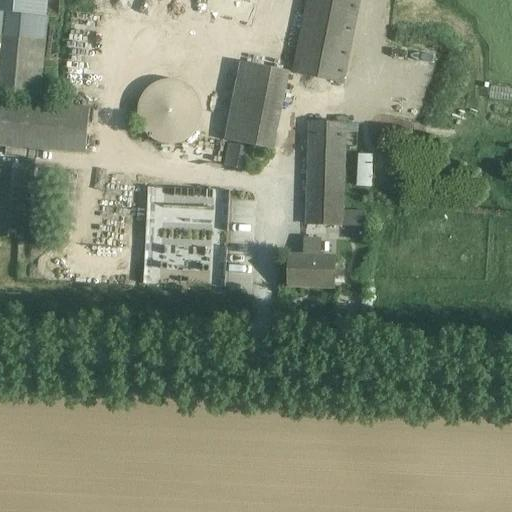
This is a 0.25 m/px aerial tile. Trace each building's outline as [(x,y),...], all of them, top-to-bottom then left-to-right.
[(358,0),(306,0),(292,72),(343,82),(358,0)] [(44,40),(0,35),(0,90),(39,94),(44,40)] [(286,70),(239,60),(223,139),(270,149),(286,70)] [(183,151),(198,140),(204,123),(202,104),(191,90),(173,83),(155,86),(141,97),(134,114),(136,132),(148,147),(165,154),(183,151)] [(87,109),(0,101),(0,143),(83,151),(87,109)] [(344,122),(308,121),(306,224),(364,225),(364,212),(342,211),(344,122)] [(0,164),(0,236),(24,239),(29,166),(0,164)] [(320,240),(304,240),(303,256),(288,255),(287,287),(334,288),(335,257),(319,256),(320,240)]
